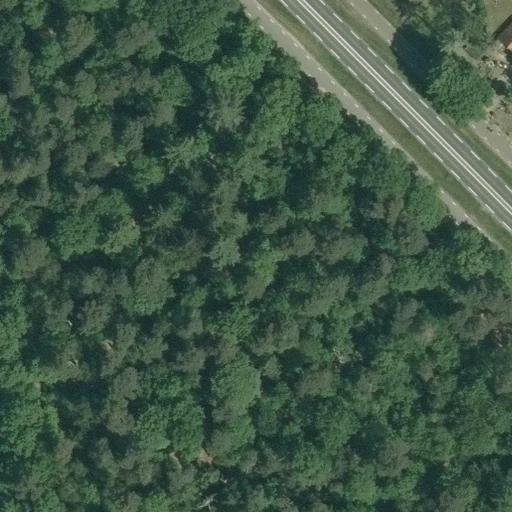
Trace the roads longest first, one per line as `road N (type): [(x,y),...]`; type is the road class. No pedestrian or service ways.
road 1 (unclassified): [(511,272),(243,0)]
road 2 (primary): [(511,213),(297,0)]
road 3 (unclassified): [(511,153),(359,0)]
